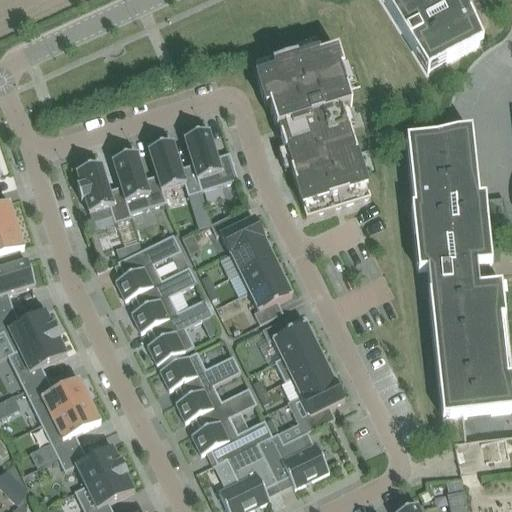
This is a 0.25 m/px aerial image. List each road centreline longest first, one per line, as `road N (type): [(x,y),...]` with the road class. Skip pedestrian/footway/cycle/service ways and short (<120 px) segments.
road 1 (residential): [(22,154),(229,97),(398,472),(323,511)]
road 2 (residential): [(22,154),(184,511)]
road 3 (unclassified): [(0,65),(140,0)]
